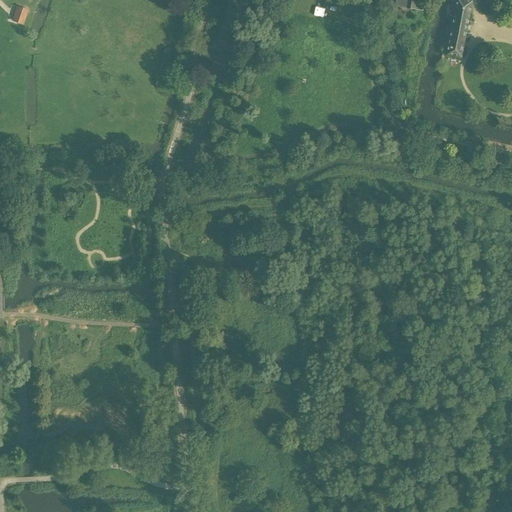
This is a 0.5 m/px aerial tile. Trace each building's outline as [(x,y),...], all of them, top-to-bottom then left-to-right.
[(423,10),(424,0),(396,0),(396,6),(423,10)] [(453,0),(451,11),(456,12),(455,15),(470,17),(473,1),(467,0),(453,0)] [(27,11),(18,7),(15,14),(25,17),(27,11)] [(462,57),(470,17),(455,15),(448,55),(462,57)] [(26,185),(18,184),(15,200),(23,201),(26,185)]
